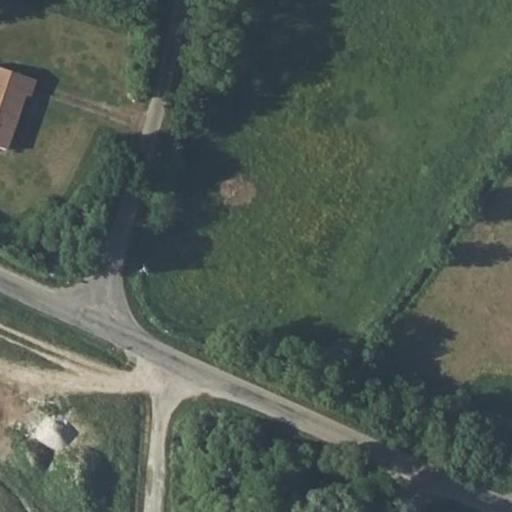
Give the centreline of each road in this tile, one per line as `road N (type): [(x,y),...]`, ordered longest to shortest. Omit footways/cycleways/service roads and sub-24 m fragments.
road 1 (unclassified): [(508,511),(180,369),(88,319)]
road 2 (unclassified): [(88,319),(186,0)]
road 3 (track): [(150,511),(155,411),(180,369)]
